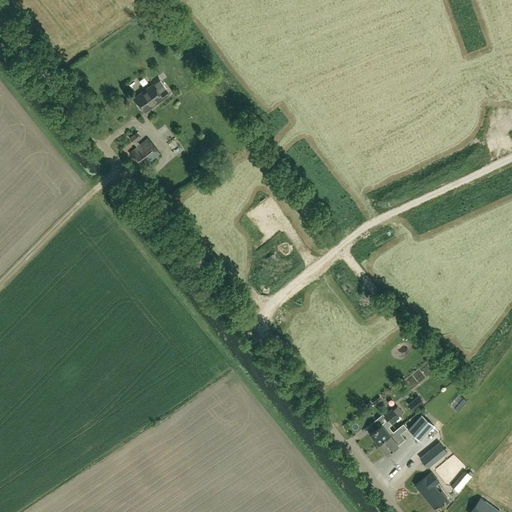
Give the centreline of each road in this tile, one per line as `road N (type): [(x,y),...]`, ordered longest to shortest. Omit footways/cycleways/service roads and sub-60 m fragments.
road 1 (unclassified): [(245,326),(0,16)]
road 2 (residential): [(511,160),(361,231),(245,326)]
road 3 (unclassified): [(393,511),(245,326)]
road 4 (unknown): [(120,168),(0,283)]
